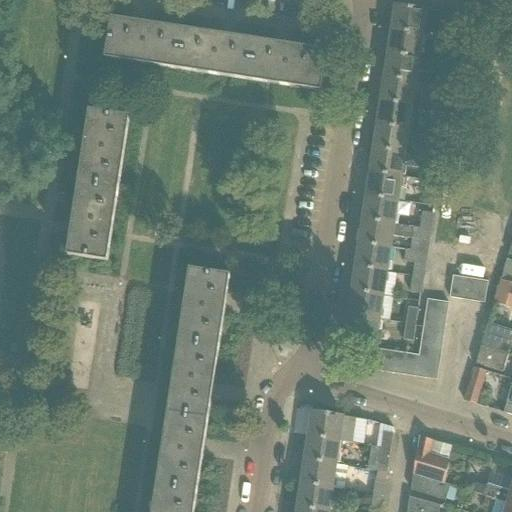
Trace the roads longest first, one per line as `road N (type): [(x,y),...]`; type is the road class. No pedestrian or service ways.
road 1 (unclassified): [(295,375),(310,361),(367,0)]
road 2 (unclassified): [(252,511),(266,411),(295,375)]
road 3 (residential): [(411,414),(295,375)]
